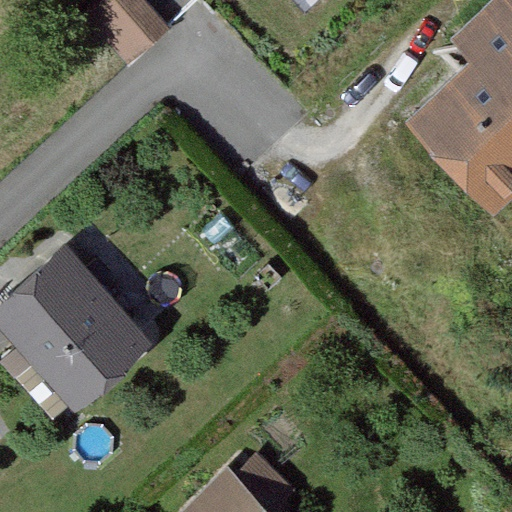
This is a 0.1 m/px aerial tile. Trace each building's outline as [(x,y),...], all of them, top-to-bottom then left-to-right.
[(152,28),(125,0),(102,0),(92,10),(129,49),(152,28)] [(511,15),(478,48),(502,75),(479,99),(473,93),(435,129),(500,199),(511,187),(511,15)] [(511,187),(500,199),(511,210),(511,187)] [(61,354),(37,376),(75,417),(99,396),(155,343),(76,255),(19,309),(46,337),(61,354)] [(46,337),(22,360),(37,376),(61,354),(46,337)] [(336,453),(313,429),(294,449),(317,473),(336,453)] [(285,440),(212,511),(307,511),(333,487),(317,473),(294,449),(285,440)]
